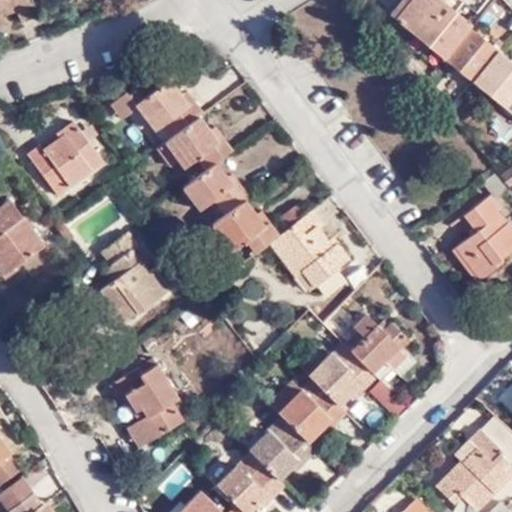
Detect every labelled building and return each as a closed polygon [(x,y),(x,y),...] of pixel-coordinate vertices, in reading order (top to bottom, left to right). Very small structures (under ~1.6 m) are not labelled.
[(0,0),(0,21),(18,16),(23,24),(38,18),(31,0),(0,0)] [(402,0),(392,12),(472,83),(473,81),(498,52),(468,26),(470,24),(443,0),(402,0)] [(498,52),(473,81),(511,113),(511,62),(500,51),(498,52)] [(391,79),(403,95),(419,84),(407,67),(391,79)] [(297,265),(311,283),(320,295),(340,280),(330,266),(345,256),(329,236),(324,240),(310,224),(315,220),(305,206),(276,230),(265,217),(260,222),(239,197),(245,192),(233,178),(229,181),(211,159),(228,147),(220,134),(212,139),(203,128),(192,114),(200,109),(189,95),(182,100),(175,93),(163,78),(139,94),(134,88),(124,95),(133,106),(148,124),(153,120),(161,114),(172,129),(165,134),(160,138),(173,155),(180,164),(192,156),(201,168),(179,185),(197,208),(210,198),(220,212),(208,221),(226,248),(240,238),(251,252),(266,240),(290,270),(297,265)] [(182,100),(189,95),(183,88),(175,93),(182,100)] [(133,106),(124,95),(120,91),(106,102),(118,118),(133,106)] [(153,120),(165,134),(172,129),(161,114),(153,120)] [(50,191),(94,158),(67,122),(39,143),(33,138),(19,150),(50,191)] [(212,139),(220,134),(210,123),(203,128),(212,139)] [(166,161),(173,155),(160,138),(152,144),(166,161)] [(495,200),(506,189),(493,174),(482,185),(495,200)] [(497,257),(511,246),(511,234),(508,228),(504,232),(494,220),(500,215),(488,200),(466,214),(478,231),(450,251),(474,282),(501,263),(497,257)] [(28,224),(38,217),(28,201),(17,209),(28,224)] [(0,260),(28,239),(0,202),(0,260)] [(55,240),(63,234),(53,220),(45,225),(55,240)] [(136,316),(165,293),(149,271),(143,275),(125,254),(130,248),(120,234),(96,252),(113,275),(95,289),(104,302),(96,308),(112,328),(133,311),(136,316)] [(39,255),(19,267),(32,288),(52,275),(39,255)] [(290,270),(303,288),(311,283),(297,265),(290,270)] [(344,319),(356,305),(349,298),(336,311),(344,319)] [(241,511),(261,493),(266,498),(277,487),(273,483),(293,461),(298,466),(311,453),(296,438),(316,417),(322,424),(336,410),(330,402),(350,384),(356,390),(371,375),(379,382),(388,371),(382,365),(402,341),(387,324),(377,333),(356,312),(344,323),(350,330),(337,342),(349,355),(335,370),(322,358),(303,378),(315,390),(302,403),(291,390),(269,413),(287,432),(275,444),(264,433),(243,453),(255,464),(243,476),(232,465),(210,486),(230,508),(225,511),(215,511),(193,492),(173,511),(241,511)] [(349,355),(337,342),(322,358),(335,370),(349,355)] [(133,442),(168,422),(159,402),(164,400),(146,366),(128,377),(125,369),(97,384),(106,399),(111,396),(118,407),(127,403),(134,417),(123,424),(133,442)] [(396,400),(407,388),(394,375),(383,387),(396,400)] [(303,378),(291,390),(302,403),(315,390),(303,378)] [(261,404),(269,413),(291,390),(282,382),(261,404)] [(511,448),(485,422),(469,438),(494,461),(490,466),(506,481),(511,473),(511,448)] [(494,461),(469,438),(458,448),(468,461),(457,471),(455,469),(430,495),(447,511),(455,504),(463,511),(476,511),(506,481),(490,466),(494,461)] [(0,455),(0,476),(9,470),(0,455)] [(0,484),(0,510),(23,494),(11,477),(0,484)] [(23,494),(0,510),(0,511),(28,511),(32,508),(23,494)] [(28,511),(42,511),(37,503),(32,508),(28,511)]
